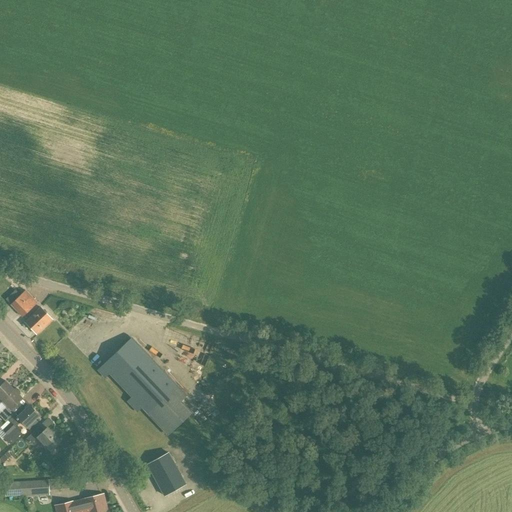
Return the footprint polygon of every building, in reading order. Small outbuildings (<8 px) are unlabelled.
[(15,290),(6,299),(10,304),(22,317),(37,302),(25,290),(20,295),(15,290)] [(40,307),(24,322),(36,335),(52,320),(40,307)] [(131,338),(98,370),(105,377),(109,373),(132,397),(128,401),(137,411),(141,407),(146,413),(167,435),(191,413),(180,401),(186,396),(176,385),(131,338)] [(5,381),(0,385),(0,399),(2,401),(14,390),(5,381)] [(6,406),(0,412),(0,416),(6,422),(1,427),(1,428),(15,414),(15,413),(11,409),(22,398),(19,395),(19,394),(20,392),(19,391),(17,389),(16,389),(15,389),(14,390),(2,401),(6,406)] [(15,414),(1,428),(7,434),(4,438),(10,444),(21,433),(18,430),(19,430),(19,427),(17,425),(21,421),(27,427),(29,430),(38,422),(35,419),(39,416),(29,405),(18,416),(15,414)] [(40,425),(26,439),(30,444),(37,438),(47,448),(50,451),(53,448),(60,441),(47,428),(44,430),(40,425)] [(7,451),(0,458),(0,463),(2,462),(4,463),(11,455),(7,451)] [(170,451),(149,463),(167,495),(188,483),(170,451)] [(72,478),(50,479),(50,489),(72,488),(72,478)] [(48,479),(20,481),(21,496),(21,497),(49,496),(49,489),(50,489),(50,479),(48,479)] [(20,481),(4,482),(5,497),(21,496),(20,481)] [(82,499),(74,501),(76,511),(84,511),(85,511),(107,507),(106,504),(103,494),(82,499)] [(74,500),(54,505),(55,511),(76,511),(74,501),(74,500)]
